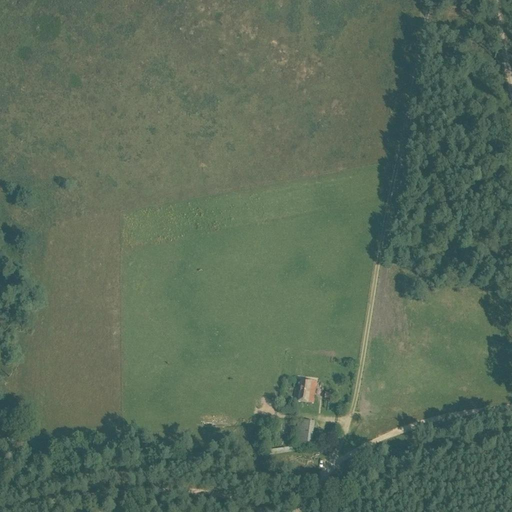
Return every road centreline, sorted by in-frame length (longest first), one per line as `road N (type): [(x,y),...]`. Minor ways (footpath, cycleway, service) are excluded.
road 1 (track): [(327,465),(357,388),(430,0)]
road 2 (track): [(2,511),(74,496),(162,490),(245,503)]
road 3 (track): [(327,465),(395,430),(511,404)]
